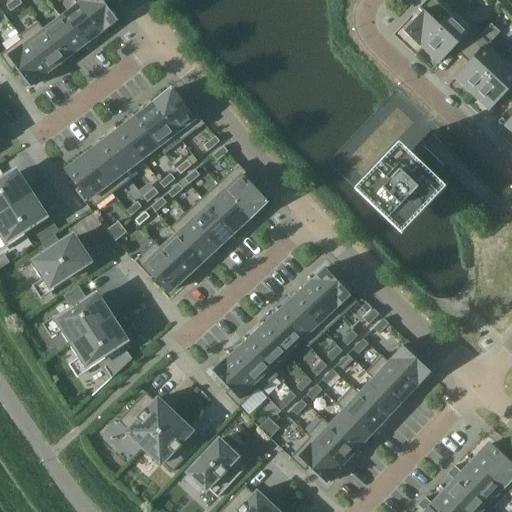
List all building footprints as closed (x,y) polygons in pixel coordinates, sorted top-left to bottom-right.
[(22,4),(19,0),(14,0),(6,6),(10,12),(22,4)] [(72,0),(76,5),(77,5),(100,34),(117,21),(107,6),(111,3),(109,0),(72,0)] [(421,48),(456,11),(444,0),(425,0),(417,9),(422,13),(404,32),(421,48)] [(100,34),(77,5),(76,5),(60,18),(82,47),(100,34)] [(460,56),(479,36),(470,27),(468,30),(452,15),(456,11),(421,48),(438,64),(452,49),(460,56)] [(60,18),(43,30),(43,31),(65,60),(82,47),(60,18)] [(65,60),(43,31),(43,30),(38,22),(19,37),(21,39),(22,39),(48,73),(65,60)] [(471,95),(506,58),(489,42),(487,43),(479,36),(460,56),(468,64),(454,79),(471,95)] [(48,73),(22,39),(21,39),(0,55),(0,57),(11,71),(15,68),(30,87),(48,73)] [(507,58),(506,58),(471,95),(488,111),(502,96),(510,103),(511,101),(511,71),(503,63),(507,58)] [(327,163),(355,189),(354,190),(401,234),(436,197),(445,188),(413,157),(439,130),(397,89),(379,108),(327,163)] [(171,91),(153,104),(181,141),(204,125),(189,105),(184,108),(171,91)] [(181,141),(153,104),(136,117),(158,147),(164,155),(181,141)] [(158,147),(136,117),(119,130),(141,160),(158,147)] [(141,160),(119,130),(101,143),(124,173),(125,172),(141,160)] [(204,146),(208,151),(219,142),(215,137),(204,146)] [(124,173),(101,143),(84,156),(112,194),(130,180),(125,172),(124,173)] [(223,147),(212,156),(216,161),(228,152),(223,147)] [(112,194),(84,156),(66,170),(79,187),(75,191),(84,203),(89,199),(94,207),(112,194)] [(176,170),(180,175),(191,166),(186,160),(176,170)] [(238,165),(217,184),(249,219),(265,203),(251,187),(255,183),(238,165)] [(199,176),(195,170),(184,180),(189,185),(199,176)] [(0,213),(29,195),(15,173),(0,182),(0,213)] [(159,183),(164,189),(174,180),(170,174),(159,183)] [(183,190),(178,184),(167,193),(172,199),(183,190)] [(249,219),(217,184),(201,199),(233,233),(249,219)] [(142,197),(147,203),(158,194),(153,188),(142,197)] [(22,231),(40,219),(44,217),(29,195),(0,213),(0,233),(1,233),(10,246),(25,235),(22,231)] [(166,204),(162,198),(151,207),(155,213),(166,204)] [(233,233),(201,199),(185,214),(217,248),(233,233)] [(137,202),(126,211),(130,217),(141,208),(137,202)] [(150,217),(145,212),(134,221),(139,226),(150,217)] [(217,248),(185,214),(169,229),(175,236),(176,235),(201,263),(217,248)] [(53,222),(35,234),(41,242),(58,231),(53,222)] [(118,222),(106,231),(110,237),(122,227),(118,222)] [(122,227),(110,237),(114,242),(126,233),(122,227)] [(175,236),(161,249),(160,250),(186,277),(201,263),(176,235),(175,236)] [(88,262),(82,254),(72,238),(61,245),(48,254),(35,262),(36,264),(33,266),(42,280),(45,278),(50,285),(48,286),(52,292),(59,287),(56,283),(88,262)] [(58,241),(45,249),(48,254),(61,245),(58,241)] [(160,250),(161,249),(154,242),(133,262),(150,281),(154,277),(169,293),(186,277),(160,250)] [(325,268),(308,284),(340,318),(357,303),(350,296),(355,292),(341,278),(337,282),(325,268)] [(340,318),(308,284),(292,298),(324,333),(340,318)] [(110,319),(102,307),(95,297),(88,301),(78,287),(63,296),(70,307),(56,316),(64,329),(61,331),(70,345),(110,319)] [(324,333),(292,298),(277,313),(302,340),(301,341),(308,348),(324,333)] [(379,315),(373,310),(363,320),(369,325),(379,315)] [(302,340),(277,313),(261,328),(286,355),(301,341),(302,340)] [(103,355),(121,343),(124,341),(110,319),(70,345),(78,358),(82,356),(90,369),(106,359),(103,355)] [(383,319),(373,329),(379,335),(389,325),(383,319)] [(286,355),(261,328),(245,342),(270,370),(271,369),(286,355)] [(347,346),(357,336),(352,331),(342,341),(347,346)] [(363,339),(353,349),(358,355),(368,345),(363,339)] [(270,370),(245,342),(229,357),(258,389),(260,392),(277,376),(271,369),(270,370)] [(407,342),(388,362),(388,363),(415,389),(430,372),(417,360),(421,356),(407,342)] [(332,362),(342,352),(336,346),(326,356),(332,362)] [(111,378),(132,360),(127,353),(105,368),(111,378)] [(347,355),(337,365),(343,370),(353,360),(347,355)] [(388,363),(388,362),(381,356),(365,373),(372,379),(373,379),(400,404),(415,389),(388,363)] [(258,389),(229,357),(213,372),(229,390),(224,394),(237,408),(258,389)] [(316,377),(327,367),(321,361),(311,371),(316,377)] [(332,370),(322,380),(327,385),(337,375),(332,370)] [(301,392),(311,382),(306,377),(296,387),(301,392)] [(372,379),(359,394),(358,395),(385,420),(400,404),(373,379),(372,379)] [(316,385),(306,395),(312,401),(322,391),(316,385)] [(358,395),(359,394),(352,387),(336,404),(343,411),(343,410),(370,436),(385,420),(358,395)] [(286,407),(296,397),(290,392),(280,402),(286,407)] [(143,449),(175,416),(157,399),(155,402),(145,393),(118,422),(127,431),(126,433),(143,449)] [(301,400),(291,410),(297,416),(307,406),(301,400)] [(370,436),(343,410),(343,411),(329,425),(328,426),(356,452),(370,436)] [(199,444),(189,434),(192,432),(175,416),(143,449),(160,465),(162,464),(172,473),(199,444)] [(268,418),(258,428),(264,434),(274,423),(268,418)] [(328,426),(329,425),(322,419),(306,436),(309,438),(341,467),(356,452),(328,426)] [(274,423),(264,434),(269,439),(279,429),(274,423)] [(309,438),(290,458),(304,472),(308,467),(325,484),(341,467),(309,438)] [(245,469),(235,460),(237,458),(218,440),(187,473),(206,491),(208,489),(217,498),(245,469)] [(511,459),(508,456),(504,460),(488,445),(473,461),(507,494),(511,488),(511,459)] [(507,494),(473,461),(462,473),(458,470),(451,477),(454,481),(458,477),(492,509),(507,494)] [(451,477),(458,470),(454,466),(447,474),(451,477)] [(489,511),(492,509),(458,477),(454,481),(443,493),(463,511),(489,511)] [(270,511),(274,509),(256,493),(254,495),(244,486),(219,511),(270,511)] [(463,511),(443,493),(432,505),(428,501),(421,509),(424,511),(428,508),(432,511),(463,511)] [(421,509),(428,501),(425,498),(417,505),(421,509)]
